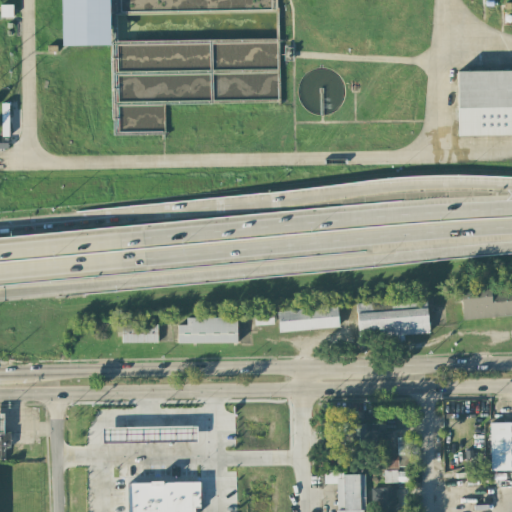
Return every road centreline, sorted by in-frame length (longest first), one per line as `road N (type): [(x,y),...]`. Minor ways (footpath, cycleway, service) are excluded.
road 1 (secondary): [(0,394),(511,386)]
road 2 (motorway): [(0,293),(445,242)]
road 3 (motorway): [(511,208),(144,235)]
road 4 (motorway): [(146,258),(511,237)]
road 5 (secondary): [(304,369),(29,374)]
road 6 (motorway): [(511,187),(375,188),(300,199)]
road 7 (motorway): [(300,199),(99,218)]
road 8 (motorway): [(0,271),(146,258)]
road 9 (motorway): [(144,235),(0,248)]
road 10 (residential): [(304,369),(305,511)]
road 11 (secondary): [(511,362),(372,367)]
road 12 (residential): [(425,387),(427,511)]
